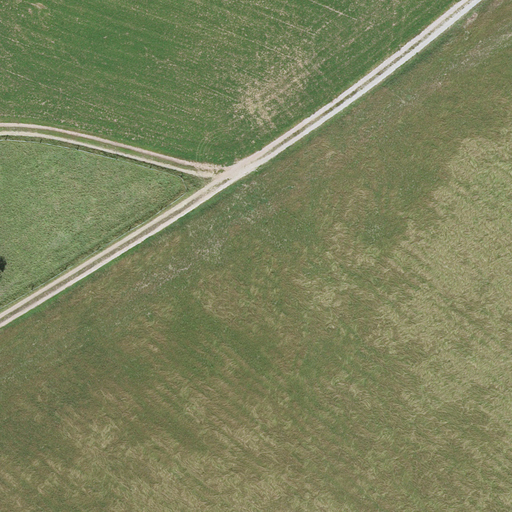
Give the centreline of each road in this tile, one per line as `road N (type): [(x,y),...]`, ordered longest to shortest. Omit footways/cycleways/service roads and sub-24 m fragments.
road 1 (track): [(472,0),(285,144),(0,314)]
road 2 (track): [(0,130),(99,146),(221,181)]
